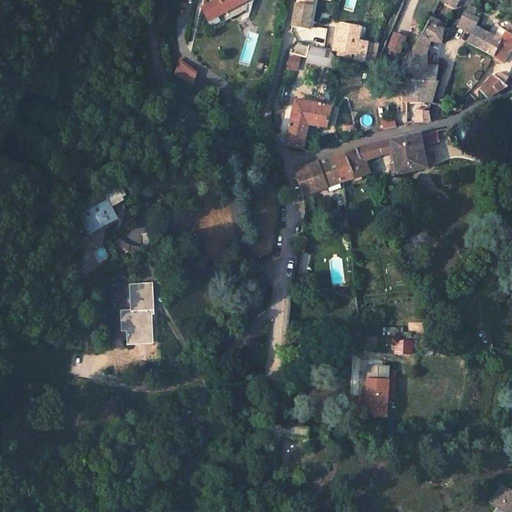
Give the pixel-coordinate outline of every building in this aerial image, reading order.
[(207,0),(198,5),(203,18),(225,8),(228,15),(251,4),(249,0),(207,0)] [(310,0),(296,0),(290,30),(306,34),(311,12),(309,11),(310,0)] [(438,0),(438,1),(454,9),(457,3),(451,0),(438,0)] [(436,81),(439,66),(429,65),(428,52),(430,41),(441,42),(444,28),(426,23),(412,51),(413,80),(436,81)] [(501,67),(511,46),(511,40),(502,35),(497,45),(492,43),(474,32),(466,48),(501,67)] [(498,32),(492,43),(497,45),(502,35),(498,32)] [(355,38),(336,34),(331,54),(354,59),(353,65),(369,67),(373,48),(353,45),(355,38)] [(403,40),(393,37),(387,51),(397,55),(403,40)] [(304,48),(287,44),(285,55),(286,56),(283,71),(294,73),(297,59),(328,65),(330,60),(328,55),(304,50),(304,48)] [(188,83),(196,73),(180,59),(171,69),(188,83)] [(504,84),(508,80),(501,72),(496,76),(504,84)] [(496,76),(495,75),(479,92),(482,96),(488,95),(506,86),(504,84),(496,76)] [(436,81),(413,80),(405,80),(405,103),(432,102),(439,81),(436,81)] [(330,107),(295,99),(286,145),(301,148),(306,123),(325,127),(330,107)] [(416,110),(415,123),(429,122),(429,110),(416,110)] [(394,116),(381,118),(383,128),(395,126),(394,116)] [(359,150),(328,162),(336,185),(365,174),(363,164),(385,158),(392,188),(403,185),(401,178),(426,171),(418,137),(389,144),(359,150)] [(310,167),(292,173),(299,201),(338,191),(336,185),(328,162),(310,167)] [(78,210),(89,231),(98,227),(106,223),(106,224),(117,218),(109,204),(126,195),(118,181),(78,210)] [(106,224),(106,223),(98,227),(100,231),(108,227),(106,224)] [(124,255),(128,251),(128,245),(117,237),(114,241),(115,252),(124,255)] [(128,245),(128,251),(138,253),(139,247),(128,245)] [(105,280),(105,297),(119,295),(118,280),(105,280)] [(125,327),(125,339),(147,339),(146,308),(153,308),(151,282),(128,283),(129,309),(119,309),(119,327),(125,327)] [(371,342),(371,349),(384,350),(384,343),(371,342)] [(395,355),(395,358),(409,359),(410,350),(412,350),(413,346),(397,345),(394,349),(391,349),(390,355),(395,355)] [(366,368),(363,418),(384,419),(387,369),(366,368)] [(270,451),(280,453),(283,437),(310,441),(312,429),(274,425),(270,451)] [(511,495),(511,492),(504,486),(491,501),(499,508),(495,511),(511,511),(511,498),(510,498),(511,495)]
